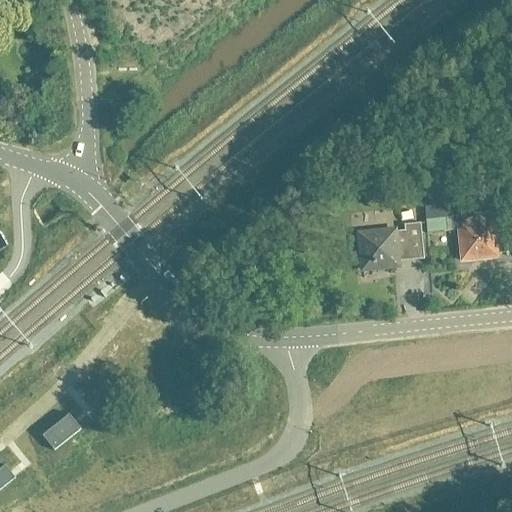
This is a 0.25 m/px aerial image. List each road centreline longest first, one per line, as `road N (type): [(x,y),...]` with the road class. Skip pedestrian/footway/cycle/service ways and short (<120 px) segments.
road 1 (tertiary): [(287,337),(251,338),(199,316),(75,183)]
road 2 (unclassified): [(144,511),(288,448),(301,408),(287,337)]
road 3 (tertiary): [(287,337),(511,316)]
road 4 (unclassified): [(75,183),(87,95),(67,0)]
